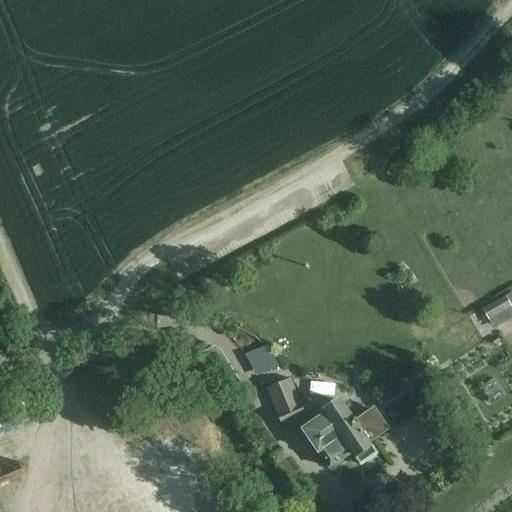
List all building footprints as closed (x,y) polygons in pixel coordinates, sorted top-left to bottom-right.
[(511,317),(511,294),(486,310),(495,327),(511,317)] [(214,347),(201,354),(225,396),(242,387),(222,351),(214,347)] [(511,372),(500,377),(507,393),(511,391),(511,372)] [(289,378),(265,388),(281,427),(299,419),(304,426),(301,428),(303,430),(330,467),(351,452),(354,455),(361,465),(377,453),(370,443),(368,440),(385,428),(372,409),(354,422),(339,400),(322,412),(323,413),(313,420),(309,415),(305,417),(289,378)] [(0,511),(0,479),(28,468),(6,416),(0,418),(0,511)]
